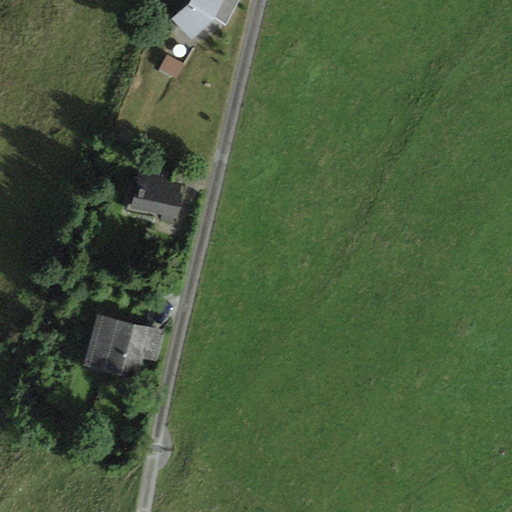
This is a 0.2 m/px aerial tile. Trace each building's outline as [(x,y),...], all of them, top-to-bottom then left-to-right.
[(194,38),(215,18),(227,26),(241,0),(191,0),(191,1),(174,17),(194,38)] [(178,79),(185,66),(169,57),(162,70),(178,79)] [(164,213),(137,206),(143,183),(182,192),(183,189),(137,177),(128,211),(175,222),(176,219),(164,216),(164,213)] [(164,213),(164,216),(176,219),(182,192),(143,183),(137,206),(164,213)] [(136,374),(141,356),(156,360),(163,334),(112,320),(100,364),(136,374)]
